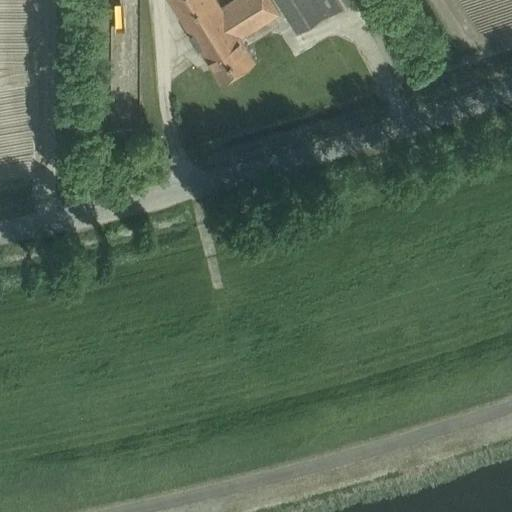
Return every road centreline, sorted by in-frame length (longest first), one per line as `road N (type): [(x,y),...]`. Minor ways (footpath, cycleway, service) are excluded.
road 1 (unclassified): [(0,234),(298,160),(511,92)]
road 2 (unclassified): [(511,405),(117,511)]
